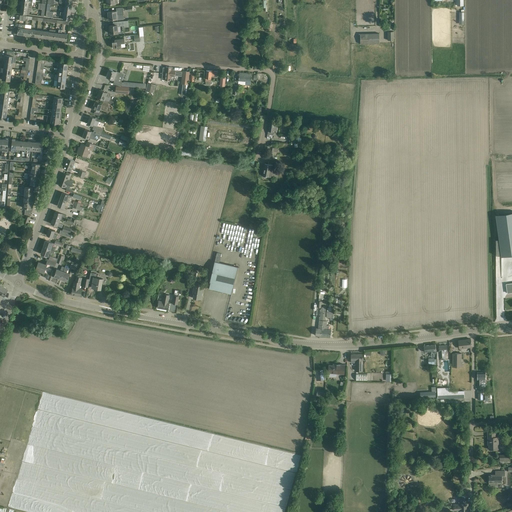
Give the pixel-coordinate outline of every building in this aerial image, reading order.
[(108,12),(109,20),(117,19),(117,15),(124,14),(123,7),(116,8),(116,11),(108,12)] [(109,26),(110,33),(118,33),(117,27),(125,26),(124,21),(113,22),(113,25),(109,26)] [(360,44),(380,44),(379,33),(360,34),(360,44)] [(125,47),(125,42),(124,39),(115,40),(115,41),(114,41),(114,42),(113,42),(113,48),(117,48),(117,49),(122,49),(122,47),(125,47)] [(5,55),(5,61),(13,63),(15,63),(16,60),(13,59),(14,56),(14,52),(8,51),(7,55),(5,55)] [(163,67),(162,79),(165,80),(164,80),(166,80),(171,81),(171,77),(174,77),(174,76),(182,76),(183,71),(182,71),(175,71),(172,71),(173,68),(166,67),(166,68),(163,67)] [(109,69),(107,77),(107,76),(110,77),(110,78),(114,79),(114,80),(115,80),(122,83),(122,82),(118,81),(119,76),(121,77),(123,74),(116,72),(113,71),(113,70),(109,69)] [(205,80),(205,82),(211,83),(211,81),(211,76),(214,76),(214,77),(218,77),(218,72),(206,70),(206,73),(206,75),(205,80)] [(185,96),(186,84),(188,84),(189,72),(183,71),(183,72),(182,76),(182,77),(183,77),(181,95),(185,96)] [(233,85),(233,95),(237,95),(238,84),(245,85),(245,84),(245,81),(251,81),(252,74),(239,73),(239,78),(239,80),(239,81),(235,80),(235,85),(233,85)] [(104,99),(109,101),(111,98),(109,97),(110,94),(100,90),(97,97),(104,99)] [(63,98),(58,97),(54,97),(53,104),(62,105),(63,105),(63,101),(62,100),(63,98)] [(8,104),(0,102),(0,109),(7,110),(8,104)] [(92,109),(99,112),(100,108),(106,110),(108,104),(103,102),(101,104),(95,102),(92,109)] [(52,110),(49,109),(49,112),(52,113),(51,116),(60,118),(61,118),(62,113),(61,113),(61,111),(52,110)] [(93,130),(94,130),(101,132),(103,129),(97,126),(98,122),(104,124),(105,121),(96,117),(95,118),(90,116),(87,123),(94,126),(93,130)] [(267,134),(272,135),(274,135),(275,130),(278,131),(278,127),(275,126),(276,120),(270,119),(267,134)] [(85,129),(83,136),(86,137),(86,138),(88,139),(88,138),(89,138),(93,139),(95,140),(99,138),(100,136),(106,138),(107,135),(101,132),(94,130),(93,132),(90,131),(85,129)] [(79,147),(77,153),(82,154),(83,155),(82,157),(86,159),(90,149),(93,150),(95,151),(96,147),(94,146),(95,145),(91,144),(87,142),(88,143),(87,146),(81,144),(80,147),(79,147)] [(268,147),(266,154),(273,155),(274,151),(276,152),(277,148),(268,147)] [(71,171),(73,165),(77,167),(79,163),(75,162),(75,161),(68,158),(64,169),(71,171)] [(273,165),(271,165),(265,164),(262,176),(273,178),(274,172),(272,171),(273,165)] [(66,190),(72,193),(73,190),(70,188),(70,186),(71,186),(73,181),(69,180),(72,174),(67,172),(66,174),(63,173),(59,185),(67,188),(66,190)] [(72,196),(67,194),(62,192),(60,199),(69,202),(72,196)] [(67,209),(69,202),(60,199),(57,206),(67,209)] [(102,213),(105,205),(103,204),(101,203),(100,205),(99,205),(98,205),(97,206),(96,207),(97,209),(97,210),(98,210),(98,212),(102,213)] [(67,215),(60,213),(55,211),(53,217),(60,220),(61,217),(62,217),(66,218),(67,215)] [(511,212),(495,215),(499,240),(496,240),(496,255),(501,255),(501,257),(511,255),(511,212)] [(59,223),(60,220),(53,217),(51,223),(62,227),(63,224),(59,223)] [(95,233),(98,223),(92,221),(91,225),(91,226),(89,231),(95,233)] [(56,231),(54,230),(49,228),(47,235),(56,239),(57,235),(54,234),(56,231)] [(43,247),(54,251),(55,248),(52,247),(53,243),(46,240),(43,247)] [(53,254),(54,251),(43,247),(41,253),(49,256),(50,253),(53,254)] [(81,254),(80,254),(81,250),(73,247),(71,251),(78,253),(76,259),(78,260),(81,254)] [(233,288),(234,283),(238,267),(219,262),(221,254),(217,253),(210,282),(209,289),(231,294),(232,287),(233,288)] [(45,268),(47,265),(47,264),(55,267),(56,263),(48,260),(46,264),(39,262),(36,269),(40,270),(40,271),(44,273),(45,268)] [(67,281),(70,274),(70,273),(67,272),(69,268),(68,266),(66,265),(65,266),(65,267),(61,279),(67,281)] [(61,279),(65,267),(62,266),(61,269),(57,268),(54,276),(61,279)] [(101,289),(102,284),(103,279),(96,278),(96,274),(91,273),(89,279),(89,280),(93,281),(92,288),(101,289)] [(79,288),(80,285),(82,278),(76,276),(75,281),(74,281),(73,287),(72,295),(80,296),(82,289),(79,288)] [(194,292),(194,293),(193,298),(201,299),(203,284),(194,282),(193,291),(194,292)] [(162,301),(159,300),(157,308),(168,310),(170,302),(168,302),(169,295),(163,294),(162,301)] [(315,335),(321,336),(323,313),(325,313),(326,308),(326,307),(324,306),(323,306),(322,307),(322,308),(320,310),(320,313),(321,313),(320,316),(319,316),(318,328),(316,328),(315,335)] [(330,337),(331,329),(329,329),(329,326),(326,325),(327,324),(327,320),(325,319),(325,313),(323,313),(321,336),(330,337)] [(459,349),(470,347),(470,352),(472,352),(471,347),(472,347),(471,339),(458,340),(459,349)] [(436,353),(435,345),(424,346),(424,352),(428,352),(432,351),(432,353),(431,353),(431,355),(431,357),(434,357),(434,353),(436,353)] [(439,346),(440,352),(439,352),(439,359),(444,358),(443,352),(447,351),(447,346),(439,346)] [(452,367),(455,367),(461,367),(461,353),(453,353),(452,367)] [(363,371),(362,360),(362,354),(351,354),(351,359),(351,363),(356,363),(356,371),(363,371)] [(336,377),(336,373),(344,373),(344,365),(333,364),(333,365),(329,365),(328,372),(329,372),(329,376),(336,377)] [(316,380),(325,380),(324,369),(315,370),(316,380)] [(485,372),(477,372),(477,379),(477,389),(482,389),(482,382),(485,382),(485,379),(485,372)] [(450,387),(437,388),(438,398),(451,397),(458,398),(464,397),(464,390),(450,391),(450,387)] [(488,432),(488,443),(490,443),(490,445),(489,445),(489,449),(498,449),(498,437),(495,437),(495,432),(488,432)] [(510,454),(499,455),(500,463),(510,463),(510,454)] [(491,487),(496,486),(498,486),(498,483),(502,483),(501,476),(505,476),(504,471),(495,471),(496,475),(489,475),(489,483),(490,483),(491,487)] [(468,511),(468,504),(465,504),(465,498),(462,496),(459,496),(459,504),(453,504),(453,511),(457,511),(456,511),(468,511)]
